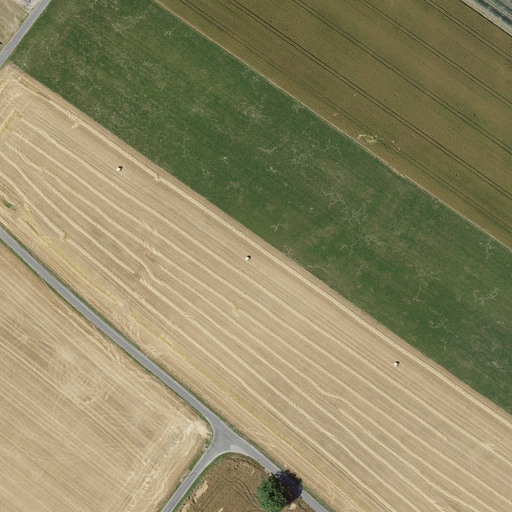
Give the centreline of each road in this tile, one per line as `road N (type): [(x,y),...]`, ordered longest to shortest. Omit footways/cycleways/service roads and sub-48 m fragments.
road 1 (unclassified): [(0,231),(228,433)]
road 2 (unclassified): [(228,433),(321,511)]
